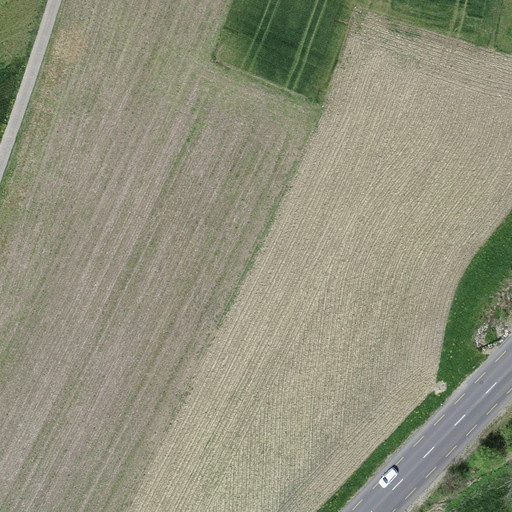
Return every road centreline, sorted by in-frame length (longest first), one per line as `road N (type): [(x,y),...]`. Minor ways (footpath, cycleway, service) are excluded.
road 1 (primary): [(511,366),(371,511)]
road 2 (unclassified): [(56,0),(0,161)]
